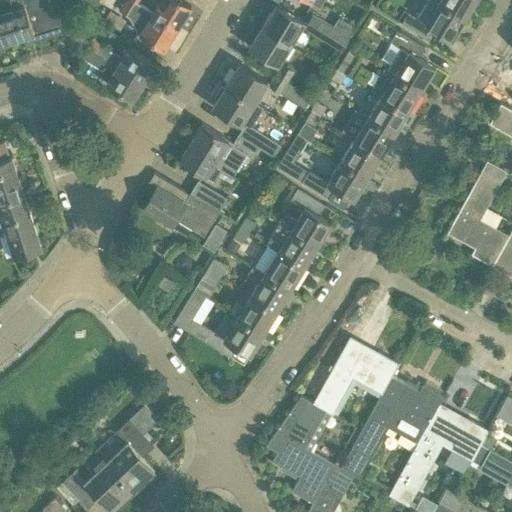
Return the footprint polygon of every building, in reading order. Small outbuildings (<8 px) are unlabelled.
[(54,0),(2,0),(0,1),(0,11),(9,39),(25,34),(27,41),(59,30),(54,0)] [(164,48),(177,25),(153,10),(152,11),(140,3),(134,0),(125,0),(120,10),(130,16),(130,18),(143,26),(139,33),(164,48)] [(158,0),(153,10),(177,25),(191,3),(186,0),(158,0)] [(466,17),(438,0),(427,0),(417,18),(409,13),(403,23),(429,39),(435,30),(452,40),(466,17)] [(438,0),(466,17),(476,0),(438,0)] [(276,3),(263,24),(291,42),(304,21),(276,3)] [(0,42),(9,39),(0,11),(0,42)] [(349,37),(312,14),(305,26),(341,49),(349,37)] [(339,16),(332,26),(338,30),(349,37),(355,26),(339,16)] [(279,61),(291,42),(263,24),(249,46),(277,63),(279,61)] [(419,56),(425,46),(398,30),(391,41),(408,51),(395,72),(422,88),(435,66),(419,56)] [(86,36),(78,31),(74,37),(83,42),(86,36)] [(92,39),(88,45),(144,79),(156,61),(129,44),(122,57),(92,39)] [(102,70),(105,66),(113,71),(106,82),(133,98),(144,79),(88,45),(81,57),(102,70)] [(338,67),(347,73),(360,50),(351,45),(338,67)] [(282,62),(275,73),(275,74),(287,81),(294,70),(282,62)] [(239,63),(226,84),(254,102),(268,81),(239,63)] [(385,66),(371,88),(382,94),(381,94),(408,111),(422,88),(395,72),(385,66)] [(347,73),(338,67),(332,77),(341,83),(347,73)] [(288,81),(287,81),(275,74),(275,73),(268,84),(275,88),(305,108),(312,97),(288,81)] [(254,102),(226,84),(224,87),(221,85),(214,97),(217,98),(212,105),(244,125),(239,134),(259,147),(274,156),(281,144),(251,125),(263,107),(254,102)] [(368,116),(395,132),(408,111),(381,94),(368,116)] [(311,111),(319,116),(325,106),(317,102),(311,111)] [(511,108),(501,102),(489,122),(511,134),(511,165),(509,172),(511,173),(511,108)] [(314,125),(319,116),(311,111),(306,120),(314,125)] [(395,132),(368,116),(355,138),(381,154),(395,132)] [(298,133),(309,140),(311,141),(317,130),(305,122),(298,133)] [(202,123),(191,140),(218,157),(226,162),(237,169),(247,153),(232,144),(233,143),(202,123)] [(259,147),(239,134),(233,143),(232,144),(247,153),(253,157),(259,147)] [(381,154),(355,138),(341,160),(368,176),(381,154)] [(226,162),(218,157),(191,140),(179,159),(214,181),(221,170),(232,177),(237,169),(226,162)] [(299,152),(290,146),(278,165),(288,171),(299,152)] [(0,157),(0,184),(18,178),(11,155),(0,159),(0,157)] [(341,160),(328,181),(309,169),(303,180),(330,197),(336,187),(354,198),(368,176),(341,160)] [(509,234),(497,227),(503,216),(486,206),(500,181),(481,170),(446,232),(474,247),(470,254),(491,266),(509,234)] [(0,184),(0,209),(26,201),(18,178),(0,184)] [(190,192),(219,209),(226,197),(197,180),(190,192)] [(219,209),(190,192),(184,201),(156,184),(143,207),(171,224),(175,217),(203,234),(219,209)] [(319,214),(325,204),(298,188),(292,197),(305,205),(296,219),(286,212),(280,221),(318,244),(331,222),(319,214)] [(0,234),(6,233),(34,224),(26,201),(0,209),(0,234)] [(240,225),(248,231),(254,221),(246,216),(240,225)] [(280,221),(267,242),(305,265),(318,244),(280,221)] [(215,223),(203,244),(214,251),(227,230),(215,223)] [(34,224),(6,233),(13,256),(41,247),(34,224)] [(243,240),(248,231),(240,225),(234,235),(243,240)] [(511,228),(509,234),(491,266),(511,277),(511,228)] [(238,246),(230,241),(226,248),(234,252),(238,246)] [(278,249),(264,271),(291,288),(305,265),(278,249)] [(189,256),(185,252),(179,252),(175,257),(175,262),(179,266),(185,266),(189,262),(189,256)] [(213,257),(208,265),(223,275),(228,265),(214,256),(213,257)] [(264,271),(253,264),(247,274),(258,281),(251,292),(278,309),(291,288),(264,271)] [(194,288),(209,297),(223,275),(208,265),(194,288)] [(164,274),(158,283),(168,289),(173,280),(164,274)] [(213,300),(209,297),(194,288),(174,321),(232,356),(238,345),(251,353),(264,331),(238,315),(225,336),(201,321),(213,300)] [(230,310),(238,315),(264,331),(278,309),(251,292),(243,306),(236,302),(230,310)] [(312,403),(325,411),(333,415),(354,378),(381,393),(391,376),(398,363),(377,351),(373,357),(347,342),(312,403)] [(418,392),(391,376),(381,393),(340,466),(353,474),(360,477),(388,427),(417,443),(443,397),(422,385),(418,392)] [(511,424),(511,398),(506,395),(495,415),(511,424)] [(479,444),(484,435),(487,430),(466,418),(463,424),(436,409),(443,397),(417,443),(388,493),(408,504),(442,444),(470,460),(470,459),(471,459),(479,444)] [(288,414),(271,437),(282,443),(271,461),(298,476),(295,482),(315,494),(333,462),(305,447),(325,411),(312,403),(306,400),(295,419),(288,414)] [(140,429),(144,434),(160,419),(145,404),(130,418),(140,429)] [(140,429),(107,461),(132,489),(154,468),(143,456),(154,445),(155,445),(144,434),(140,429)] [(511,488),(511,462),(479,444),(471,459),(481,466),(478,470),(511,488)] [(75,468),(56,486),(73,504),(87,490),(96,500),(99,497),(111,509),(132,489),(107,461),(86,480),(75,468)] [(333,511),(353,474),(340,466),(333,462),(315,494),(305,511),(333,511)] [(487,511),(463,498),(447,490),(440,502),(456,510),(455,511),(487,511)] [(68,511),(54,497),(41,509),(44,511),(68,511)]
